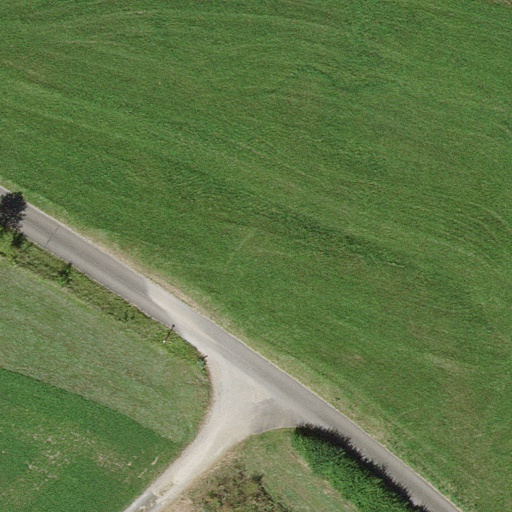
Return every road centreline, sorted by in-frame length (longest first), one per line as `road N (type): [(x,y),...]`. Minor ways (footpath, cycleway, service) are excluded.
road 1 (track): [(0,212),(278,384),(433,511)]
road 2 (track): [(137,511),(278,384)]
